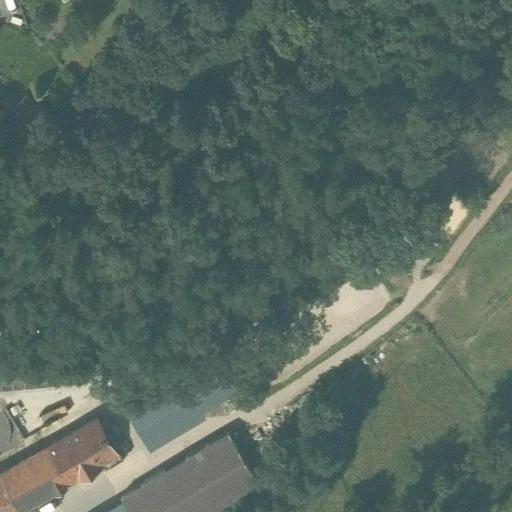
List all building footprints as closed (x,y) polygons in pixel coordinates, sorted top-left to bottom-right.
[(428,230),(417,245),(428,254),(439,239),(428,230)] [(184,371),(123,405),(140,437),(213,395),(231,426),(246,416),(228,386),(226,387),(213,362),(184,371)] [(9,406),(24,433),(48,420),(33,393),(9,406)] [(0,445),(14,433),(0,417),(0,445)] [(117,457),(96,420),(79,429),(93,455),(81,462),(87,474),(102,466),(101,465),(117,457)] [(79,429),(0,472),(0,511),(14,511),(77,478),(78,479),(87,474),(81,462),(93,455),(79,429)] [(231,511),(259,497),(228,442),(121,501),(126,511),(231,511)]
